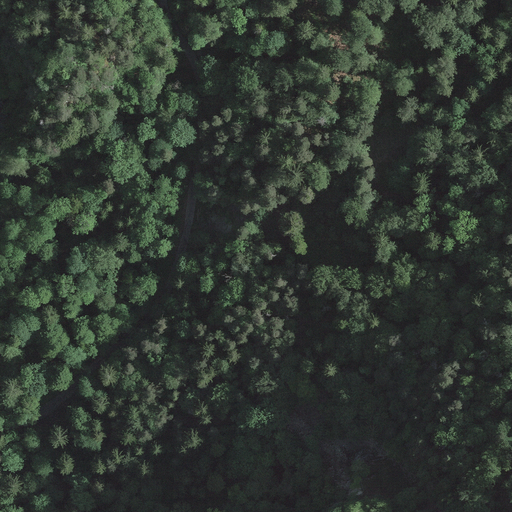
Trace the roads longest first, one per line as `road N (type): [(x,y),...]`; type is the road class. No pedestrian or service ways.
road 1 (unclassified): [(0,429),(50,409),(157,308),(174,278),(192,207),(203,91),(165,0)]
road 2 (track): [(511,125),(445,185),(421,194),(384,191),(379,174),(466,85),(504,0)]
